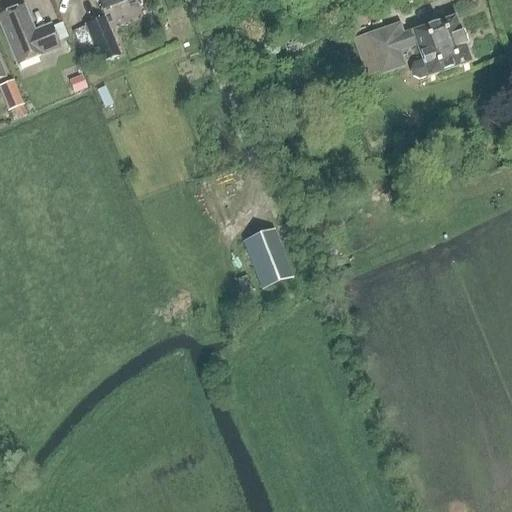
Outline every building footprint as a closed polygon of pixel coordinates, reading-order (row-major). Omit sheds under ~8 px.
[(95,0),(99,9),(122,0),(95,0)] [(148,0),(131,0),(135,10),(150,4),(148,0)] [(365,0),(340,0),(347,16),(369,7),(365,0)] [(0,32),(13,65),(55,49),(46,26),(30,32),(20,7),(0,14),(0,32)] [(100,65),(119,57),(103,19),(72,32),(83,57),(94,52),(100,65)] [(397,26),(364,37),(351,42),(365,80),(377,75),(378,76),(402,68),(397,52),(414,46),(419,62),(412,65),(408,70),(411,78),(418,82),(439,74),(439,73),(468,63),(452,19),(401,37),(397,26)] [(0,95),(7,113),(12,111),(16,120),(27,116),(12,82),(0,86),(0,95)] [(243,243),(261,291),(292,280),(273,231),(243,243)]
